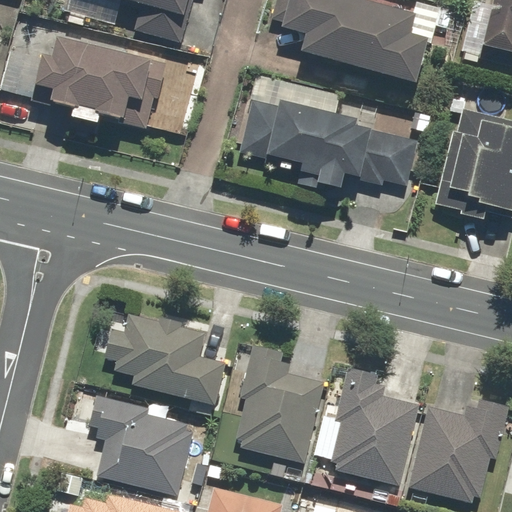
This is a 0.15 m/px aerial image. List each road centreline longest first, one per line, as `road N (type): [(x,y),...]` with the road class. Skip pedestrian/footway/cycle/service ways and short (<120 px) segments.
road 1 (secondary): [(55,212),(511,323)]
road 2 (residential): [(55,212),(0,435)]
